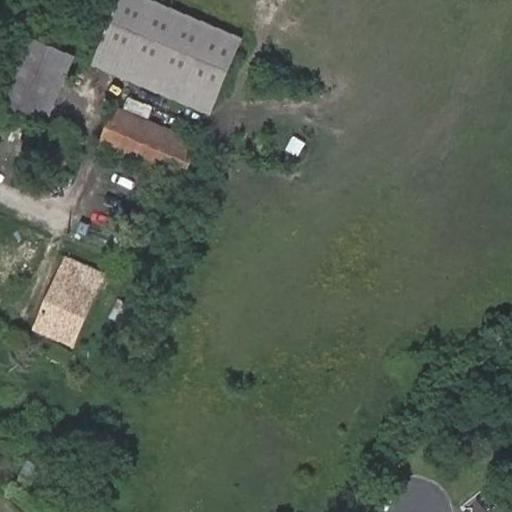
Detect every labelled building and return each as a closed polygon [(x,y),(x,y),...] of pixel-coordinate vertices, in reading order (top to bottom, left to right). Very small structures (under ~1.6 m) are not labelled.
[(0,0),(0,9),(69,40),(86,0),(0,0)] [(213,102),(235,52),(120,3),(99,53),(213,102)] [(72,58),(25,37),(0,97),(0,103),(44,123),(72,58)] [(197,142),(118,109),(102,148),(180,181),(197,142)] [(77,137),(58,128),(40,168),(60,177),(77,137)] [(135,208),(137,189),(100,185),(99,205),(135,208)] [(106,273),(64,255),(31,330),(72,347),(106,273)]
